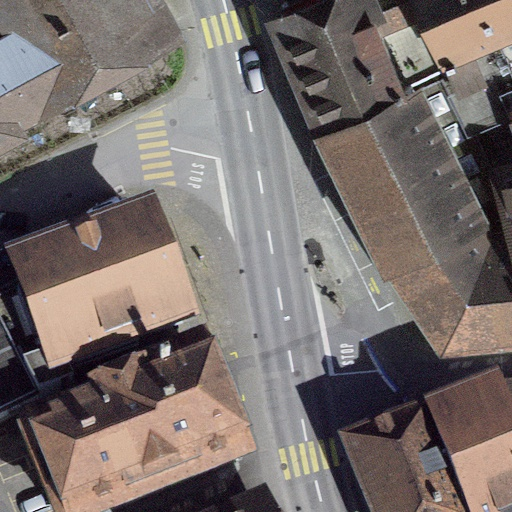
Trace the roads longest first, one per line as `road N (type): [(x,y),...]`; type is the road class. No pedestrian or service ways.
road 1 (residential): [(0,220),(171,150),(256,164)]
road 2 (residential): [(511,366),(293,377)]
road 3 (tertiary): [(293,377),(256,164)]
road 4 (tertiary): [(256,164),(224,0)]
road 5 (tertiary): [(325,511),(293,377)]
